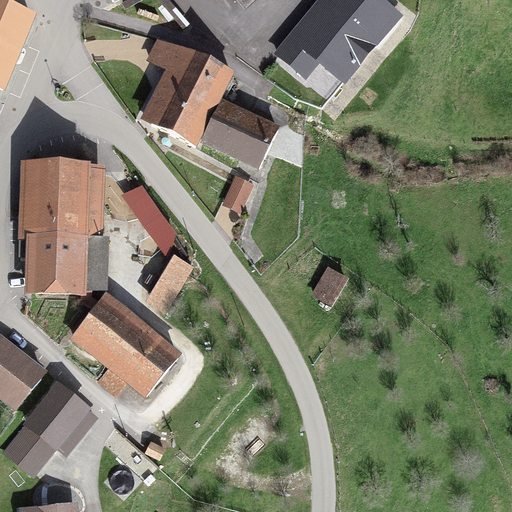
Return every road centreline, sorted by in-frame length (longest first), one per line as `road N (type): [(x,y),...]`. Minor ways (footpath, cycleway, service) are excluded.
road 1 (residential): [(57,48),(265,317),(310,401)]
road 2 (track): [(0,319),(90,397),(109,430),(91,511)]
road 3 (residential): [(57,48),(3,173),(0,225)]
